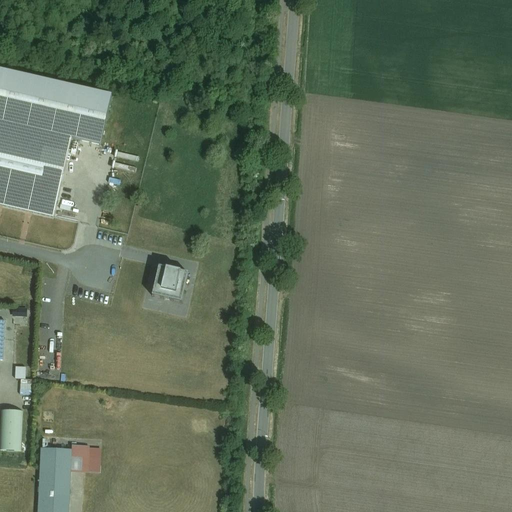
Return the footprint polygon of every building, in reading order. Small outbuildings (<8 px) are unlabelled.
[(112,97),(0,71),(0,206),(53,219),(71,140),(101,146),(112,97)] [(159,268),(153,297),(181,303),(187,274),(159,268)] [(13,327),(27,327),(27,310),(13,310),(13,327)] [(25,368),(15,369),(15,385),(22,385),(22,381),(26,381),(25,368)] [(22,413),(1,412),(0,451),(0,452),(21,453),(22,413)] [(72,447),(72,451),(40,450),(37,511),(69,511),(71,474),(101,475),(102,450),(90,450),(90,448),(72,447)]
